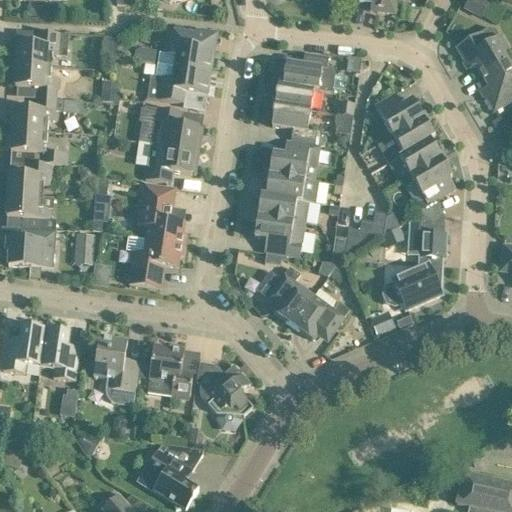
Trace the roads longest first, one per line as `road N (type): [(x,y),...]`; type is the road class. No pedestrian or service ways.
road 1 (residential): [(474,325),(476,169),(424,69),(393,48),(257,32)]
road 2 (residential): [(203,320),(240,58),(257,32)]
road 3 (residential): [(203,320),(0,291)]
road 4 (residential): [(294,405),(474,325)]
road 5 (residential): [(294,405),(225,324),(203,320)]
road 6 (residential): [(225,511),(294,405)]
